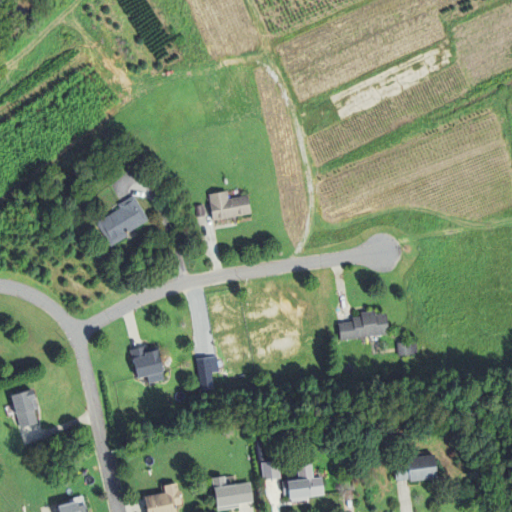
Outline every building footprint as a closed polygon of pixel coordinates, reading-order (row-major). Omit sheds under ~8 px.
[(228,200),(248,196),(251,214),(213,221),(210,204),(210,203),(208,195),(227,191),(228,200)] [(125,232),(128,236),(111,247),(96,224),(113,213),(115,212),(121,208),(119,205),(133,196),(135,199),(148,221),(129,233),(127,230),(125,232)] [(387,318),(389,335),(341,342),(338,325),(353,323),(352,319),(361,317),(361,314),(375,312),(375,316),(386,314),(387,318)] [(395,342),(397,355),(414,353),(413,340),(395,342)] [(149,384),(147,377),(138,380),(137,378),(132,357),(130,350),(145,347),(147,353),(158,350),(163,371),(163,373),(162,373),(164,381),(149,384)] [(201,392),(196,360),(210,358),(215,389),(201,392)] [(31,402),(37,424),(20,429),(11,397),(28,392),(32,391),(35,400),(31,402)] [(407,459),(435,456),(438,480),(410,483),(410,480),(396,482),(394,460),(407,459)] [(264,481),(262,464),(278,462),(280,480),(264,481)] [(283,496),(282,483),(287,482),(298,481),(297,466),(312,465),(313,480),(323,479),(325,496),(310,497),(311,498),(289,501),(289,495),(283,496)] [(238,505),(239,509),(217,511),(214,489),(212,479),(225,477),(226,488),(235,486),(250,484),(253,503),(238,505)] [(175,506),(176,511),(146,511),(144,498),(165,494),(164,487),(177,484),(181,505),(175,506)] [(86,506),(87,511),(58,511),(57,508),(77,503),(78,508),(86,506)]
